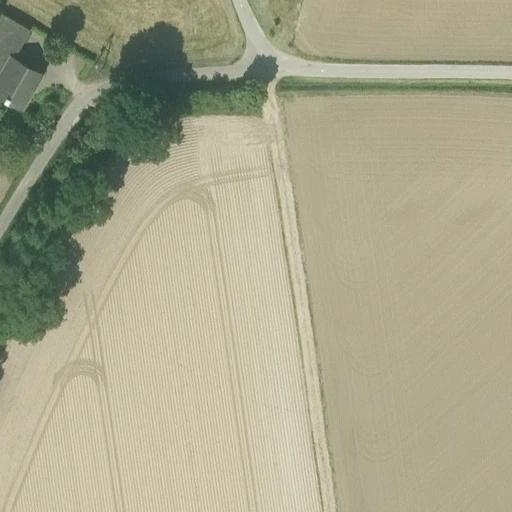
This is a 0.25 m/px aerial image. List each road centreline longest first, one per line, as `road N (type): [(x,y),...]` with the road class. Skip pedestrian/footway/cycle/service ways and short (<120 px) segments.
road 1 (track): [(263,76),(327,511)]
road 2 (unclassified): [(263,76),(133,82),(71,114),(0,228)]
road 3 (unclassified): [(511,82),(263,76)]
